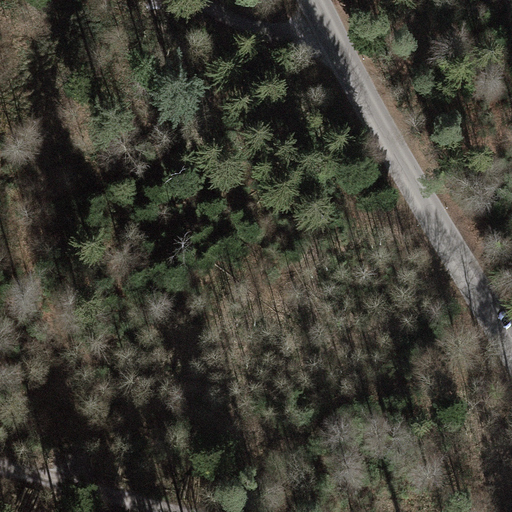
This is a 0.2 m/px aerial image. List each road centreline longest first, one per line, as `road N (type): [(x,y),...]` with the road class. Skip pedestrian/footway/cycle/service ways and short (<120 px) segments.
road 1 (unclassified): [(511,346),(313,0)]
road 2 (track): [(0,466),(182,511)]
road 3 (track): [(197,0),(261,30),(337,48)]
